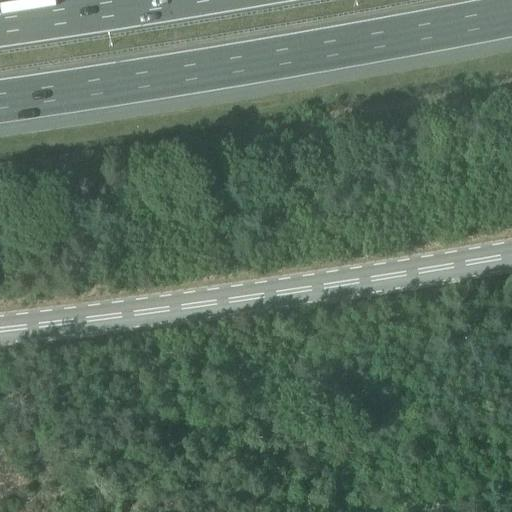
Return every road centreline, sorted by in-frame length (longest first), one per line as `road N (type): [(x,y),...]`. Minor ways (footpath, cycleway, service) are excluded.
road 1 (motorway): [(0,102),(511,18)]
road 2 (motorway): [(174,0),(0,26)]
